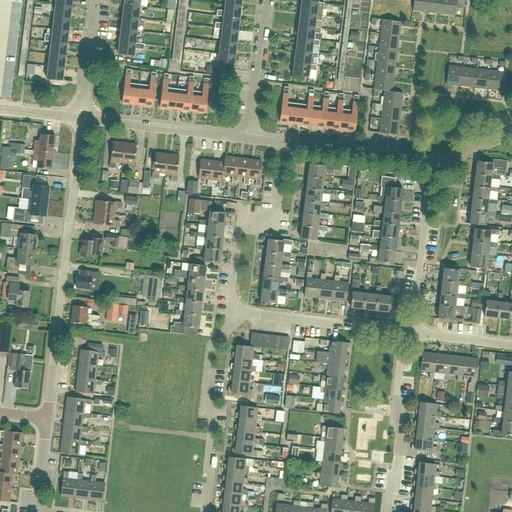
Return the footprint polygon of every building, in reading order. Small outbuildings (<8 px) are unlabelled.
[(168,0),(167,9),(175,10),(176,1),(168,0)] [(427,13),(428,0),(413,0),(413,11),(427,13)] [(440,15),(442,0),(428,0),(427,13),(440,15)] [(442,0),(440,15),(454,16),(455,9),(463,10),(464,0),(442,0)] [(317,4),(302,2),(300,14),(316,16),(317,9),(323,10),(324,4),(317,3),(317,4)] [(138,19),(140,7),(124,5),(123,17),(138,19)] [(239,19),(241,7),(225,5),(224,12),(217,11),(216,17),(224,18),(224,17),(239,19)] [(70,20),(71,8),(56,6),(54,18),(70,20)] [(322,17),(316,16),(300,14),(299,26),(314,28),(315,21),(322,22),(322,17)] [(137,31),(138,19),(123,17),(121,30),(137,32),(137,31)] [(238,31),(239,19),(224,17),(224,18),(223,24),(215,23),(214,29),(222,30),(222,29),(238,31)] [(68,32),(70,20),(54,18),(53,30),(68,32)] [(381,35),(398,37),(400,23),(382,20),(381,35)] [(321,29),(314,28),(299,26),(297,39),(313,41),(314,34),(320,34),(321,29)] [(236,44),(238,31),(222,29),(222,30),(221,42),(236,44)] [(67,44),(68,32),(53,30),(52,37),(49,37),(50,35),(45,34),(44,42),(51,43),(67,44)] [(140,32),(137,31),(137,32),(121,30),(120,42),(135,44),(136,37),(140,37),(140,32)] [(397,51),(398,37),(381,35),(379,49),(397,51)] [(313,41),(297,39),(296,51),(312,53),(312,46),(318,47),(319,41),(313,41)] [(143,45),(135,44),(120,42),(118,55),(134,57),(135,49),(143,50),(143,45)] [(235,56),(236,44),(221,42),(219,54),(235,56)] [(65,57),(67,44),(51,43),(50,55),(65,57)] [(395,65),(397,51),(379,49),(378,54),(375,53),(374,61),(377,62),(377,63),(395,65)] [(318,54),(312,53),(296,51),(294,63),(310,65),(311,58),(317,59),(318,54)] [(233,69),(235,56),(219,54),(218,67),(233,69)] [(64,69),(65,57),(50,55),(49,67),(64,69)] [(316,66),(310,65),(294,63),(292,76),(308,78),(309,71),(315,71),(316,66)] [(393,79),(395,65),(377,63),(375,76),(393,79)] [(62,82),(64,69),(49,67),(47,80),(62,82)] [(449,67),(447,85),(461,87),(463,69),(449,67)] [(474,88),(476,71),(463,69),(461,87),(474,88)] [(476,71),(474,88),(488,90),(490,72),(476,71)] [(490,72),(488,90),(502,92),(504,74),(490,72)] [(137,106),(140,85),(130,84),(131,75),(126,75),(122,104),(137,106)] [(392,93),(392,92),(393,79),(375,76),(374,90),(378,91),(384,91),(384,92),(392,93)] [(140,85),(137,106),(153,107),(156,78),(151,78),(150,86),(140,85)] [(175,110),(177,90),(167,88),(168,80),(163,79),(160,108),(175,110)] [(192,91),(193,91),(194,83),(188,82),(187,91),(177,90),(175,110),(190,112),(192,91)] [(192,91),(190,112),(205,114),(209,85),(203,84),(202,93),(193,91),(192,91)] [(402,94),(392,92),(392,93),(384,92),(383,106),(401,108),(402,94)] [(295,125),(297,104),(287,103),(288,95),(283,94),(279,123),(295,125)] [(312,106),(313,106),(314,98),(308,97),(307,105),(297,104),(295,125),(310,127),(312,106)] [(327,108),(328,100),(323,99),(322,107),(313,106),(312,106),(310,127),(324,129),(327,108)] [(342,110),(343,101),(338,101),(337,109),(327,108),(324,129),(339,130),(342,110)] [(342,110),(339,130),(355,132),(358,103),(353,103),(352,111),(342,110)] [(399,122),(401,108),(383,106),(381,119),(399,122)] [(397,136),(399,122),(381,119),(379,134),(397,136)] [(34,151),(53,153),(55,136),(40,135),(40,142),(35,141),(34,151)] [(122,164),(125,144),(113,142),(111,162),(110,162),(109,168),(116,169),(116,163),(122,164)] [(125,144),(122,164),(128,164),(128,171),(134,171),(135,165),(134,165),(136,145),(125,144)] [(2,148),(1,157),(9,157),(16,158),(17,149),(2,148)] [(51,170),(53,153),(34,151),(33,161),(37,161),(37,168),(51,170)] [(165,175),(167,155),(156,154),(153,173),(152,179),(158,180),(159,174),(165,175)] [(167,155),(165,175),(171,175),(170,182),(177,182),(178,176),(177,176),(179,156),(167,155)] [(9,157),(1,157),(0,167),(0,169),(8,170),(9,157)] [(235,177),(237,159),(225,157),(225,163),(223,176),(224,176),(232,177),(232,184),(237,184),(237,178),(235,177)] [(247,179),(249,160),(237,159),(235,177),(237,178),(244,178),(243,185),(249,186),(249,179),(247,179)] [(491,175),(500,176),(505,176),(506,169),(507,161),(493,159),(492,163),(477,161),(475,174),(491,176),(491,175)] [(211,180),(213,162),(201,160),(198,179),(208,180),(207,187),(212,187),(213,181),(211,180)] [(247,179),(249,179),(256,180),(255,186),(260,187),(261,180),(259,180),(262,162),(249,160),(247,179)] [(225,163),(213,162),(211,180),(213,181),(220,182),(219,188),(224,189),(225,182),(223,181),(224,176),(223,176),(225,163)] [(325,166),(309,164),(308,177),(324,179),(324,177),(325,169),(334,170),(334,165),(325,164),(325,166)] [(500,176),(491,175),(491,176),(475,174),(473,186),(489,189),(490,187),(491,179),(499,180),(500,176)] [(22,199),(47,202),(49,187),(34,185),(35,177),(23,176),(22,189),(23,189),(22,199)] [(322,191),(322,189),(323,182),(332,183),(333,178),(324,177),(324,179),(308,177),(306,189),(322,191)] [(377,196),(377,201),(385,202),(385,200),(401,202),(403,190),(394,189),(396,179),(382,177),(380,187),(382,187),(381,197),(377,196)] [(138,195),(140,181),(129,179),(129,181),(122,180),(120,192),(128,193),(138,195)] [(189,181),(187,194),(195,194),(197,182),(189,181)] [(354,182),(346,181),(345,190),(353,191),(354,182)] [(498,188),(490,187),(489,189),(473,186),(472,199),(488,201),(488,199),(489,191),(498,193),(498,188)] [(331,190),(322,189),(322,191),(306,189),(305,201),(321,203),(321,202),(322,194),(331,195),(331,190)] [(183,204),(185,192),(178,191),(177,204),(183,204)] [(126,196),(125,204),(137,205),(138,198),(126,196)] [(45,217),(47,202),(22,199),(20,209),(14,208),(13,221),(30,223),(31,215),(45,217)] [(201,201),(189,199),(188,213),(200,215),(201,201)] [(497,200),(488,199),(488,201),(472,199),(470,211),(486,213),(487,211),(488,204),(496,205),(497,200)] [(384,213),(400,215),(401,202),(385,200),(385,202),(384,207),(374,206),(373,213),(384,214),(384,213)] [(94,213),(114,215),(115,209),(121,210),(122,203),(115,202),(115,203),(96,201),(94,213)] [(330,203),(321,202),(321,203),(305,201),(303,214),(319,216),(319,214),(320,206),(329,207),(330,203)] [(199,220),(199,225),(207,226),(208,224),(224,226),(225,213),(209,211),(208,221),(199,220)] [(495,213),(487,211),(486,213),(470,211),(469,224),(485,226),(486,216),(495,217),(495,213)] [(114,221),(114,215),(94,213),(93,224),(112,227),(112,228),(119,228),(120,222),(114,221)] [(398,227),(400,215),(384,213),(384,214),(383,222),(374,221),(374,226),(382,227),(382,225),(398,227)] [(328,215),(319,214),(319,216),(303,214),(302,226),(318,228),(318,226),(319,219),(327,220),(328,215)] [(363,233),(364,224),(352,223),(351,231),(363,233)] [(13,249),(19,249),(35,251),(36,236),(23,235),(23,227),(2,224),(0,237),(14,239),(13,249)] [(197,237),(206,238),(206,237),(222,238),(224,226),(208,224),(207,226),(199,225),(198,233),(197,237)] [(381,237),(397,239),(398,227),(382,225),(382,227),(381,232),(373,231),(372,238),(380,239),(381,237)] [(326,232),(327,227),(318,226),(318,228),(302,226),(300,239),(316,241),(317,231),(326,232)] [(488,244),(489,242),(490,234),(498,236),(499,231),(490,230),(489,231),(474,229),(473,242),(488,244)] [(118,248),(119,237),(106,235),(105,241),(112,242),(112,247),(118,248)] [(221,251),(222,238),(206,237),(206,238),(205,246),(196,245),(196,250),(204,251),(205,249),(221,251)] [(396,252),(397,239),(381,237),(380,239),(380,247),(361,244),(360,249),(366,250),(379,251),(379,249),(396,252)] [(101,256),(103,240),(94,239),(93,242),(82,241),(80,256),(93,258),(93,255),(101,256)] [(282,254),(283,252),(284,245),(292,246),(293,241),(283,240),(283,242),(268,240),(266,252),(282,254)] [(497,243),(489,242),(488,244),(473,242),(471,254),(487,256),(487,254),(488,247),(497,248),(497,243)] [(33,267),(35,251),(19,249),(17,260),(7,259),(6,271),(18,273),(19,265),(33,267)] [(219,263),(221,251),(205,249),(204,251),(204,258),(195,257),(195,262),(204,263),(204,261),(219,263)] [(394,264),(396,252),(379,249),(379,251),(378,259),(370,258),(369,263),(378,264),(379,262),(394,264)] [(281,266),(281,265),(282,257),(290,258),(291,253),(283,252),(282,254),(266,252),(265,265),(281,266)] [(496,256),(487,254),(487,256),(471,254),(469,267),(486,269),(486,261),(495,263),(496,256)] [(188,277),(204,279),(206,266),(190,265),(189,272),(174,270),(173,277),(188,279),(188,277)] [(279,279),(280,277),(280,269),(289,270),(290,266),(281,265),(281,266),(265,265),(263,277),(279,279)] [(459,270),(444,268),(442,281),(458,283),(458,281),(459,274),(467,275),(468,271),(468,270),(459,269),(459,270)] [(96,278),(96,273),(92,272),(80,271),(79,276),(77,276),(76,288),(90,290),(91,278),(96,278)] [(321,280),(320,280),(311,279),(312,273),(307,272),(304,297),(318,298),(321,280)] [(334,282),(325,281),(326,274),(321,274),(320,280),(321,280),(318,298),(332,300),(334,282)] [(340,276),(335,275),(334,282),(332,300),(346,302),(349,283),(339,282),(340,276)] [(156,298),(159,277),(148,276),(147,283),(149,283),(148,291),(147,290),(146,297),(156,298)] [(27,308),(29,293),(18,291),(19,285),(18,285),(19,279),(6,277),(5,284),(10,284),(8,301),(9,301),(8,305),(16,306),(16,307),(27,308)] [(203,291),(204,279),(188,277),(188,279),(187,287),(179,286),(178,290),(187,291),(187,289),(203,291)] [(288,278),(280,277),(279,279),(263,277),(262,289),(278,291),(278,289),(279,282),(288,283),(288,278)] [(353,292),(351,308),(363,309),(365,294),(364,293),(358,293),(360,280),(353,280),(351,292),(353,292)] [(473,283),(458,281),(458,283),(442,281),(440,293),(457,295),(457,293),(458,286),(472,288),(473,283)] [(377,295),(376,295),(368,294),(369,285),(365,285),(364,293),(365,294),(363,309),(376,311),(377,295)] [(377,295),(376,311),(388,313),(390,297),(380,295),(381,287),(377,286),(376,295),(377,295)] [(201,304),(203,291),(187,289),(187,291),(186,299),(177,298),(177,303),(185,304),(185,302),(201,304)] [(278,289),(278,291),(262,289),(260,302),(276,304),(277,297),(286,298),(287,290),(278,289)] [(498,302),(497,302),(489,301),(490,292),(485,291),(484,302),(485,302),(484,316),(496,318),(498,302)] [(465,295),(457,293),(457,295),(440,293),(439,305),(455,308),(455,306),(456,298),(465,299),(465,295)] [(510,304),(509,304),(501,303),(502,294),(498,293),(497,302),(498,302),(496,318),(508,320),(510,304)] [(473,300),(473,308),(481,309),(482,301),(473,300)] [(200,316),(201,304),(185,302),(185,304),(184,311),(176,310),(175,315),(184,316),(184,314),(200,316)] [(108,304),(106,315),(117,316),(119,306),(108,304)] [(463,314),(464,307),(455,306),(455,308),(439,305),(437,318),(453,320),(454,313),(463,314)] [(87,308),(74,306),(72,323),(98,326),(99,316),(86,315),(87,308)] [(118,314),(127,315),(128,307),(119,306),(118,314)] [(481,309),(473,308),(471,322),(479,323),(481,309)] [(198,328),(200,316),(184,314),(184,316),(183,324),(174,322),(174,326),(171,326),(170,332),(182,334),(183,327),(198,328)] [(130,316),(127,335),(135,336),(137,317),(130,316)] [(20,320),(19,328),(27,329),(28,321),(20,320)] [(0,339),(0,352),(7,354),(11,326),(2,325),(0,339)] [(289,338),(281,337),(280,350),(288,351),(289,338)] [(346,355),(347,348),(350,349),(351,344),(321,340),(320,345),(330,346),(329,353),(325,352),(329,353),(346,355)] [(102,352),(103,346),(89,344),(88,350),(102,352)] [(252,360),(257,360),(257,355),(253,355),(254,347),(236,345),(236,353),(232,352),(232,357),(235,358),(252,360)] [(97,367),(97,366),(98,358),(105,358),(105,353),(80,350),(79,364),(97,367)] [(350,355),(346,355),(329,353),(325,352),(324,357),(328,358),(328,364),(328,365),(345,367),(346,360),(349,360),(350,355)] [(15,388),(28,390),(30,372),(31,372),(33,356),(10,353),(8,370),(14,371),(17,371),(15,388)] [(434,373),(437,355),(423,353),(420,372),(430,373),(429,379),(434,379),(435,373),(434,373)] [(448,375),(450,357),(437,355),(434,373),(435,373),(444,374),(443,381),(448,381),(449,375),(448,375)] [(461,377),(464,358),(450,357),(448,375),(449,375),(458,376),(457,382),(462,383),(463,377),(461,377)] [(251,367),(252,360),(235,358),(234,365),(231,364),(230,369),(234,370),(234,369),(251,371),(251,372),(255,372),(256,367),(251,367)] [(461,377),(463,377),(471,378),(470,384),(475,384),(478,360),(464,358),(461,377)] [(103,367),(97,366),(97,367),(79,364),(77,378),(95,380),(96,371),(103,372),(103,367)] [(328,365),(328,364),(323,364),(323,369),(327,369),(326,376),(322,376),(326,376),(326,377),(343,379),(343,378),(344,371),(348,372),(348,367),(345,367),(328,365)] [(250,378),(251,372),(251,371),(234,369),(234,370),(233,376),(230,376),(229,381),(233,381),(250,383),(249,383),(254,384),(255,379),(250,378)] [(168,379),(175,381),(177,375),(170,373),(168,379)] [(506,385),(511,386),(511,373),(508,373),(506,382),(498,381),(497,386),(506,387),(506,385)] [(274,374),(273,386),(283,387),(284,375),(274,374)] [(289,376),(289,383),(297,384),(298,376),(289,376)] [(347,379),(343,378),(343,379),(326,377),(326,376),(322,376),(322,380),(326,381),(325,388),(321,387),(321,388),(325,388),(342,390),(343,383),(346,384),(347,379)] [(101,386),(102,381),(95,380),(77,378),(75,392),(94,394),(95,385),(101,386)] [(249,390),(249,383),(250,383),(233,381),(232,388),(228,388),(228,393),(253,396),(253,391),(249,390)] [(478,385),(477,396),(486,397),(487,387),(478,385)] [(496,393),(495,398),(504,399),(504,398),(511,398),(511,386),(506,385),(506,387),(505,394),(496,393)] [(169,386),(169,411),(185,411),(186,387),(169,386)] [(346,390),(342,390),(325,388),(321,388),(320,392),(324,393),(324,399),(324,400),(341,402),(342,395),(345,395),(346,390)] [(83,414),(83,413),(84,404),(91,405),(91,400),(67,397),(65,412),(83,414)] [(511,411),(511,398),(504,398),(504,399),(503,407),(494,406),(494,410),(503,411),(503,410),(511,411)] [(344,407),(344,402),(341,402),(324,400),(324,399),(319,399),(319,404),(323,404),(322,412),(339,414),(340,407),(344,407)] [(436,417),(440,418),(441,413),(437,413),(438,405),(420,403),(419,410),(416,410),(416,415),(419,416),(419,415),(436,417)] [(257,420),(261,421),(261,416),(257,416),(258,408),(241,406),(240,414),(237,413),(236,418),(240,418),(257,420)] [(511,423),(511,411),(503,410),(503,411),(502,419),(493,418),(492,423),(501,424),(501,422),(511,423)] [(90,414),(83,413),(83,414),(65,412),(64,425),(82,427),(83,418),(89,419),(90,414)] [(415,422),(414,427),(417,427),(435,429),(439,430),(440,424),(436,424),(436,417),(419,415),(419,416),(418,422),(415,422)] [(235,425),(235,430),(238,430),(255,432),(260,433),(260,428),(256,427),(257,420),(240,418),(239,426),(235,425)] [(501,435),(511,436),(511,423),(501,422),(501,424),(500,431),(491,430),(490,435),(501,436),(501,435)] [(88,428),(82,427),(64,425),(62,439),(80,441),(81,432),(88,433),(88,428)] [(342,440),(343,433),(346,434),(347,429),(322,426),(322,431),(326,432),(325,438),(325,439),(342,440)] [(414,434),(413,439),(416,439),(416,438),(434,440),(434,441),(438,441),(438,437),(434,436),(435,429),(417,427),(417,434),(414,434)] [(254,439),(255,432),(238,430),(237,437),(234,437),(234,442),(237,442),(254,444),(258,444),(259,439),(254,439)] [(3,446),(21,448),(22,434),(5,431),(4,432),(0,431),(0,435),(0,437),(4,438),(3,445),(3,446)] [(325,439),(325,438),(321,438),(321,442),(320,443),(325,443),(324,449),(324,450),(341,452),(342,445),(345,446),(346,440),(342,440),(325,439)] [(437,448),(433,448),(434,441),(434,440),(416,438),(416,439),(415,446),(412,445),(412,450),(436,453),(437,448)] [(87,441),(80,441),(62,439),(60,454),(79,456),(80,445),(86,446),(87,441)] [(316,441),(315,449),(317,449),(319,449),(324,449),(325,443),(320,443),(321,442),(316,441)] [(253,451),(254,444),(237,442),(236,449),(233,449),(232,453),(257,456),(257,451),(253,451)] [(3,446),(3,445),(0,445),(0,451),(2,452),(2,459),(19,461),(21,448),(3,446)] [(324,450),(324,449),(319,449),(319,454),(323,455),(323,462),(339,464),(340,457),(344,457),(344,452),(341,452),(324,450)] [(2,459),(0,458),(0,465),(1,465),(0,470),(0,472),(13,474),(13,475),(17,475),(19,461),(2,459)] [(224,469),(228,470),(244,472),(249,472),(249,467),(245,466),(246,459),(229,458),(228,465),(225,464),(224,469)] [(323,462),(318,461),(318,466),(322,467),(321,473),(321,474),(338,475),(339,469),(342,469),(343,464),(339,464),(323,462)] [(435,477),(440,478),(440,473),(436,472),(437,465),(420,463),(419,470),(415,470),(415,475),(418,475),(435,477)] [(224,476),(223,481),(226,481),(243,483),(248,484),(248,479),(244,478),(244,472),(228,470),(227,476),(224,476)] [(0,472),(0,486),(11,488),(13,475),(13,474),(0,472)] [(77,480),(76,480),(68,479),(69,472),(63,472),(61,496),(75,498),(77,480)] [(91,482),(90,482),(81,481),(82,474),(77,473),(76,480),(77,480),(75,498),(89,500),(91,482)] [(321,474),(321,473),(317,473),(316,478),(321,478),(320,486),(337,488),(338,480),(341,481),(342,476),(338,475),(321,474)] [(91,482),(89,500),(103,501),(105,483),(95,482),(96,476),(91,475),(90,482),(91,482)] [(414,482),(413,486),(417,487),(434,488),(434,489),(438,489),(439,484),(435,484),(435,477),(418,475),(417,482),(414,482)] [(491,490),(501,492),(502,482),(502,481),(492,480),(492,481),(491,490)] [(222,488),(222,493),(225,493),(242,495),(246,495),(247,491),(242,490),(243,483),(226,481),(226,488),(222,488)] [(0,501),(10,502),(11,488),(0,486),(0,501)] [(433,496),(434,489),(434,488),(417,487),(416,494),(413,493),(412,498),(416,499),(416,498),(433,500),(433,501),(437,501),(438,496),(433,496)] [(241,502),(242,495),(225,493),(224,500),(221,500),(220,505),(224,505),(224,504),(241,506),(240,507),(245,507),(245,502),(241,502)] [(455,493),(454,500),(461,501),(462,493),(455,493)] [(345,511),(347,501),(348,496),(342,495),(341,501),(333,499),(331,511),(345,511)] [(359,511),(361,503),(361,498),(355,497),(355,502),(347,501),(345,511),(359,511)] [(432,507),(433,501),(433,500),(416,498),(416,499),(415,506),(411,505),(411,510),(414,510),(430,511),(435,511),(436,508),(432,507)] [(361,503),(359,511),(373,511),(375,499),(369,499),(368,504),(361,503)] [(292,511),(294,507),(299,507),(300,502),(294,501),(293,506),(277,504),(275,511),(292,511)] [(309,511),(310,508),(313,509),(313,503),(307,502),(307,508),(299,507),(294,507),(292,511),(309,511)]
